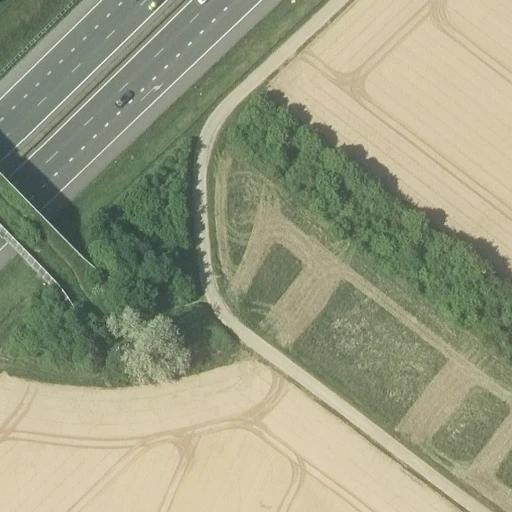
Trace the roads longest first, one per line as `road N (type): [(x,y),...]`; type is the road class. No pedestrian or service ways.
road 1 (unclassified): [(470,511),(230,330),(210,301),(197,160),(207,118),(335,0)]
road 2 (motorway): [(0,209),(214,0)]
road 3 (motorway): [(145,0),(0,142)]
